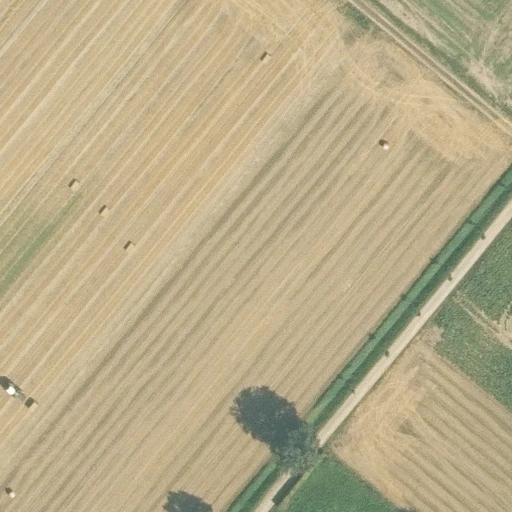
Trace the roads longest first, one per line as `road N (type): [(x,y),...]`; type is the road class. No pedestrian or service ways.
road 1 (track): [(511,200),(254,511)]
road 2 (track): [(353,0),(511,131)]
